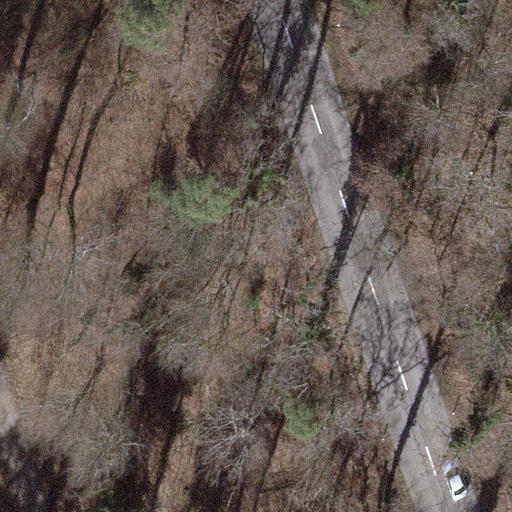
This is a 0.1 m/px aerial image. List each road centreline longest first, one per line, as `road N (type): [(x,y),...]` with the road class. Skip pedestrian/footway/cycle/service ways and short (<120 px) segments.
road 1 (tertiary): [(451,511),(279,0)]
road 2 (track): [(40,511),(0,395)]
